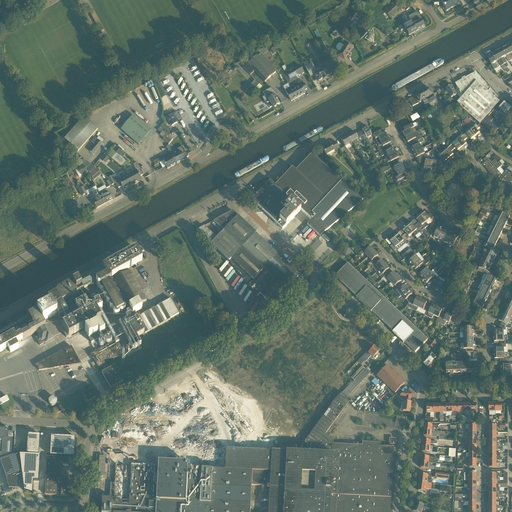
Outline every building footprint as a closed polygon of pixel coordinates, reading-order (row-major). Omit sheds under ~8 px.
[(443,0),(441,1),(446,11),(459,4),(456,0),(443,0)] [(397,1),(384,11),(390,18),(390,17),(402,7),(397,1)] [(415,18),(417,21),(413,23),(417,31),(424,27),(417,12),(413,14),(415,18)] [(354,26),(356,23),(361,27),(366,21),(357,13),(353,18),(350,21),(349,22),(354,26)] [(417,31),(413,23),(412,24),(410,20),(399,26),(402,30),(405,29),(408,35),(417,31)] [(343,24),(338,30),(342,33),(347,27),(343,24)] [(373,36),(371,35),(370,35),(369,35),(368,35),(367,35),(367,36),(366,36),(366,37),(365,38),(365,39),(365,40),(366,40),(366,41),(367,42),(369,43),(371,43),(373,46),(376,44),(373,41),(373,38),(373,36)] [(329,49),(325,42),(323,39),(319,42),(320,44),(323,48),(324,51),(329,49)] [(336,49),(340,52),(337,56),(345,60),(353,47),(346,42),(344,46),(340,43),(338,44),(336,48),(336,49)] [(511,55),(507,47),(502,49),(506,57),(509,62),(511,60),(511,55)] [(506,57),(502,49),(497,52),(504,64),(506,63),(505,61),(504,58),(506,57)] [(497,52),(492,55),(496,62),(498,61),(501,66),(505,70),(507,68),(505,66),(504,65),(504,64),(497,52)] [(247,63),(248,63),(255,71),(264,81),(273,74),(277,71),(261,53),(257,56),(247,63)] [(499,67),(496,62),(492,55),(487,58),(491,65),(494,70),(499,67)] [(326,78),(327,78),(326,77),(331,75),(330,74),(332,74),(330,71),(329,71),(326,66),(325,66),(326,66),(327,68),(320,71),(319,70),(320,70),(320,69),(316,71),(312,63),(309,65),(307,61),(303,63),(310,76),(314,74),(318,81),(323,79),(323,80),(324,79),(324,78),(325,77),(326,78)] [(250,75),(255,71),(248,63),(243,68),(250,75)] [(295,69),(286,74),(290,80),(296,77),(298,75),(299,76),(304,73),(299,65),(294,68),(295,69)] [(455,84),(462,96),(463,97),(458,102),(457,103),(461,107),(460,107),(480,124),(500,102),(494,97),(496,95),(490,89),(487,92),(483,88),(487,85),(476,72),(455,84)] [(157,78),(152,81),(161,97),(166,94),(157,78)] [(255,80),(249,87),(253,90),(259,84),(255,80)] [(302,81),(299,82),(292,87),(285,90),(291,101),(298,97),(305,94),(303,91),(307,89),(304,84),(302,81)] [(457,95),(452,85),(446,89),(451,98),(457,95)] [(266,91),(267,92),(266,91),(263,92),(267,100),(268,100),(270,103),(268,104),(270,108),(272,107),(279,104),(275,97),(277,95),(276,92),(271,88),(266,91)] [(436,100),(430,89),(426,91),(425,92),(422,93),(425,98),(423,99),(424,100),(425,99),(428,105),(436,100)] [(413,107),(422,101),(425,107),(428,105),(425,99),(424,100),(423,99),(425,98),(422,93),(422,94),(421,94),(420,94),(416,96),(417,98),(414,100),(413,98),(409,100),(413,107)] [(502,101),(494,110),(497,112),(498,110),(499,112),(501,110),(503,111),(502,113),(504,115),(508,112),(511,108),(508,106),(504,103),(505,103),(502,101)] [(488,116),(482,123),(486,127),(487,127),(490,130),(492,132),(494,134),(498,129),(494,126),(491,123),(493,120),(496,117),(491,113),(489,115),(488,116)] [(166,118),(171,126),(177,123),(171,114),(166,118)] [(116,123),(122,128),(121,129),(138,145),(151,131),(133,115),(128,121),(123,117),(121,119),(120,119),(116,123)] [(78,151),(82,146),(98,129),(84,117),(64,139),(69,143),(67,145),(73,151),(75,149),(78,151)] [(470,131),(478,140),(479,139),(478,137),(481,135),(478,131),(480,129),(476,124),(473,126),(474,127),(470,131)] [(405,132),(403,133),(406,138),(413,134),(411,129),(414,128),(412,125),(404,129),(405,132)] [(367,139),(367,138),(372,136),(367,127),(362,130),(363,131),(356,135),(354,132),(347,135),(351,143),(353,146),(363,141),(364,144),(368,142),(366,139),(367,139)] [(462,134),(467,140),(469,138),(472,142),(475,140),(476,141),(478,140),(470,131),(469,129),(462,134)] [(375,139),(377,143),(388,138),(385,133),(382,135),(380,131),(373,135),(375,139)] [(413,134),(406,138),(408,143),(413,140),(414,143),(423,139),(423,138),(419,131),(413,134)] [(457,142),(464,151),(466,150),(465,148),(468,146),(465,142),(467,140),(462,134),(456,139),(457,142)] [(340,139),(345,147),(351,143),(347,135),(340,139)] [(91,141),(95,145),(89,151),(93,154),(102,144),(94,137),(91,141)] [(388,138),(377,143),(379,146),(377,148),(379,152),(387,148),(386,145),(390,143),(388,138)] [(423,139),(414,143),(415,146),(411,148),(413,152),(411,152),(412,154),(422,149),(420,144),(421,144),(421,143),(424,141),(423,139)] [(449,145),(454,151),(456,149),(459,153),(462,151),(463,152),(464,151),(457,142),(455,140),(449,145)] [(326,155),(334,151),(339,148),(336,142),(322,149),(326,155)] [(444,153),(451,162),(453,161),(452,159),(455,157),(451,153),(454,151),(449,145),(442,151),(444,153)] [(182,146),(172,152),(172,151),(169,153),(169,152),(167,152),(168,154),(170,157),(171,156),(176,164),(184,159),(188,156),(187,153),(186,153),(182,146)] [(386,154),(388,157),(396,153),(393,148),(389,150),(387,148),(379,152),(382,157),(386,154)] [(422,149),(412,154),(413,155),(414,155),(419,163),(423,158),(422,156),(425,154),(422,149)] [(398,158),(396,153),(388,157),(390,161),(386,163),(388,167),(395,163),(394,160),(398,158)] [(451,162),(444,153),(440,157),(442,159),(439,161),(442,168),(449,162),(450,163),(451,162)] [(105,163),(109,158),(105,154),(101,159),(105,163)] [(153,162),(155,165),(163,161),(167,169),(176,164),(171,156),(170,157),(168,154),(153,162)] [(256,195),(251,200),(282,229),(300,210),(308,217),(312,221),(310,223),(322,235),(323,233),(324,232),(324,233),(329,228),(362,201),(341,182),(315,157),(312,154),(296,171),(292,167),(275,185),(270,180),(270,181),(257,194),(256,195)] [(423,158),(419,163),(425,165),(424,170),(428,170),(427,172),(429,172),(431,161),(432,158),(427,157),(426,160),(425,160),(425,159),(423,158)] [(485,168),(488,171),(498,163),(495,160),(491,163),(487,158),(485,159),(487,161),(484,164),(486,167),(485,168)] [(102,174),(92,165),(84,159),(82,160),(81,159),(76,162),(79,166),(83,164),(86,169),(87,169),(89,172),(94,181),(102,174)] [(431,161),(429,172),(431,172),(431,171),(435,172),(436,167),(442,168),(439,161),(437,161),(436,162),(431,161)] [(498,163),(488,171),(491,175),(492,174),(495,177),(498,175),(500,177),(502,175),(500,173),(502,171),(499,168),(502,165),(499,162),(498,163)] [(136,171),(127,175),(133,185),(139,182),(138,180),(141,179),(140,177),(143,175),(138,165),(136,163),(133,165),(136,171)] [(394,168),(396,172),(404,168),(401,163),(397,166),(395,163),(388,167),(386,168),(388,171),(394,168)] [(81,167),(80,168),(75,171),(79,177),(88,172),(86,169),(83,164),(80,166),(81,167)] [(396,183),(397,185),(406,180),(404,178),(406,177),(404,174),(406,173),(404,168),(396,172),(392,175),(394,179),(396,178),(397,182),(396,183)] [(506,183),(509,185),(511,181),(511,173),(509,171),(507,175),(504,173),(500,179),(502,181),(503,180),(506,182),(506,183)] [(119,180),(118,180),(115,174),(111,176),(118,188),(122,186),(124,190),(129,187),(130,186),(132,185),(133,185),(127,175),(119,180)] [(109,187),(115,184),(111,176),(107,178),(109,181),(107,182),(109,187)] [(83,187),(81,188),(78,190),(82,196),(87,193),(83,187)] [(99,192),(105,203),(112,199),(109,193),(106,188),(99,192)] [(105,203),(99,192),(97,193),(96,191),(89,194),(97,208),(105,203)] [(248,285),(278,254),(232,211),(213,221),(223,230),(216,238),(209,231),(203,237),(229,262),(248,285)] [(431,222),(431,220),(434,218),(430,213),(427,215),(424,212),(421,214),(420,213),(419,214),(428,225),(431,222)] [(501,212),(499,217),(507,221),(510,217),(501,212)] [(416,224),(422,231),(423,232),(427,238),(430,235),(424,229),(428,225),(419,214),(417,215),(418,216),(415,219),(419,222),(416,224)] [(505,226),(507,221),(499,217),(495,216),(493,220),(496,222),(505,226)] [(434,237),(439,239),(443,231),(440,229),(440,227),(441,227),(443,225),(438,222),(434,229),(437,230),(434,237)] [(503,231),(505,226),(496,222),(494,227),(503,231)] [(407,224),(406,225),(413,234),(415,237),(419,233),(421,234),(423,232),(422,231),(416,224),(414,226),(411,223),(408,225),(407,224)] [(403,235),(407,240),(410,238),(409,237),(413,234),(406,225),(404,226),(405,227),(402,230),(406,233),(403,235)] [(439,239),(444,242),(450,228),(448,227),(447,230),(447,231),(446,232),(443,231),(439,239)] [(494,227),(491,232),(500,236),(503,231),(494,227)] [(324,232),(323,233),(332,242),(338,237),(329,228),(324,233),(324,232)] [(444,242),(448,244),(453,235),(449,234),(450,232),(451,232),(452,230),(450,228),(444,242)] [(455,237),(453,235),(448,244),(447,248),(454,251),(460,239),(457,238),(460,233),(457,232),(455,237)] [(498,241),(500,236),(491,232),(489,236),(498,241)] [(324,234),(321,236),(328,242),(330,240),(324,234)] [(392,236),(402,247),(406,244),(407,245),(409,243),(407,240),(403,235),(401,237),(398,234),(395,236),(394,235),(392,236)] [(402,247),(392,236),(391,237),(392,238),(389,241),(392,244),(390,246),(394,251),(396,249),(398,251),(402,247)] [(495,246),(498,241),(489,236),(486,241),(495,246)] [(494,249),(495,246),(486,241),(484,246),(489,249),(499,253),(500,252),(494,249)] [(365,253),(368,257),(375,252),(371,247),(369,249),(367,247),(359,253),(361,255),(365,253)] [(136,249),(125,255),(131,267),(142,260),(136,249)] [(486,253),(486,254),(495,258),(496,255),(501,257),(502,255),(499,253),(489,249),(488,251),(485,249),(483,252),(486,253)] [(484,258),(497,265),(498,263),(496,261),(495,262),(493,261),(495,258),(486,254),(486,253),(483,252),(483,251),(480,256),(481,257),(484,258)] [(370,266),(378,260),(376,258),(378,256),(375,252),(368,257),(372,261),(368,264),(370,266)] [(409,256),(406,258),(407,258),(409,261),(408,261),(411,264),(410,265),(411,267),(422,257),(418,253),(417,254),(415,252),(411,255),(410,254),(409,255),(409,256)] [(258,290),(285,261),(284,260),(284,259),(284,260),(278,254),(248,285),(257,296),(260,294),(258,290)] [(51,304),(37,312),(43,322),(57,315),(59,319),(60,319),(63,325),(60,327),(66,338),(101,318),(97,311),(102,309),(98,302),(97,303),(94,297),(91,299),(94,304),(93,305),(95,307),(90,310),(85,302),(76,307),(80,315),(70,321),(67,315),(68,315),(69,317),(75,314),(77,313),(73,306),(69,308),(68,305),(64,307),(63,306),(70,302),(69,299),(80,292),(82,296),(92,291),(90,287),(95,284),(98,288),(100,289),(100,290),(115,318),(112,320),(112,319),(103,324),(108,333),(120,327),(128,342),(133,349),(140,345),(136,337),(144,333),(145,334),(170,319),(162,304),(136,318),(134,315),(141,311),(138,305),(146,300),(130,270),(112,280),(129,310),(127,311),(111,283),(110,283),(111,281),(108,277),(110,276),(111,277),(130,267),(124,256),(105,266),(106,267),(102,269),(102,268),(57,293),(56,293),(56,294),(48,298),(51,304)] [(422,257),(411,267),(412,268),(413,267),(416,270),(417,269),(418,271),(426,265),(431,261),(429,258),(425,261),(422,257)] [(482,263),(481,263),(490,267),(492,264),(493,265),(494,266),(496,267),(497,265),(484,258),(481,257),(480,259),(479,258),(478,261),(482,263)] [(377,272),(379,270),(386,265),(382,260),(380,262),(378,260),(370,266),(372,269),(373,268),(377,272)] [(270,292),(292,268),(285,261),(258,290),(260,294),(265,297),(270,292)] [(335,277),(346,287),(359,274),(348,263),(335,277)] [(483,273),(484,271),(492,275),(493,272),(489,270),(490,267),(481,263),(478,271),(483,273)] [(383,275),(384,277),(389,273),(387,271),(389,269),(386,265),(379,270),(377,272),(380,276),(382,274),(383,275)] [(421,279),(422,280),(431,273),(427,268),(428,267),(426,265),(418,271),(419,272),(421,269),(423,271),(419,275),(422,278),(421,279)] [(264,298),(271,305),(300,275),(292,268),(270,292),(265,297),(264,298)] [(391,275),(389,273),(384,277),(386,279),(388,278),(391,282),(398,277),(394,273),(391,275)] [(433,283),(437,278),(435,275),(434,277),(431,273),(422,280),(423,281),(424,280),(427,283),(430,280),(433,283)] [(357,298),(370,284),(366,281),(359,274),(346,287),(357,297),(356,298),(357,298)] [(485,281),(494,285),(497,280),(488,276),(485,281)] [(391,282),(397,289),(401,285),(400,283),(401,281),(398,277),(391,282)] [(438,293),(439,293),(444,283),(439,281),(440,279),(437,278),(433,283),(437,285),(435,290),(438,291),(438,293)] [(449,282),(445,280),(444,283),(439,293),(441,294),(441,293),(445,294),(447,290),(450,291),(453,286),(450,284),(449,282)] [(494,285),(485,281),(483,285),(492,290),(494,285)] [(371,312),(384,298),(370,284),(357,298),(371,312)] [(403,287),(401,285),(397,289),(393,292),(399,298),(402,295),(409,290),(405,286),(403,287)] [(481,290),(489,295),(492,290),(483,285),(481,290)] [(409,303),(413,299),(411,296),(412,294),(409,290),(402,295),(409,303)] [(478,295),(487,300),(489,295),(481,290),(478,295)] [(476,300),(484,304),(487,300),(478,295),(476,300)] [(382,322),(395,309),(391,305),(384,298),(371,312),(372,311),(382,322)] [(413,299),(409,303),(418,308),(422,300),(417,298),(416,300),(413,299)] [(418,308),(426,312),(429,306),(426,305),(427,303),(422,300),(418,308)] [(484,304),(476,300),(473,305),(482,309),(484,304)] [(505,308),(504,311),(511,315),(511,309),(502,304),(501,307),(503,308),(504,307),(505,308)] [(433,315),(437,308),(432,305),(431,308),(429,306),(426,312),(424,315),(432,319),(433,315)] [(35,337),(36,340),(39,345),(53,338),(47,325),(45,326),(43,322),(37,312),(34,306),(25,311),(0,324),(0,352),(4,350),(8,348),(10,353),(18,348),(16,344),(37,332),(38,335),(35,337)] [(442,310),(437,308),(433,315),(438,318),(436,323),(439,325),(441,319),(444,314),(441,313),(442,310)] [(383,322),(382,323),(385,326),(386,325),(393,332),(406,319),(395,309),(382,322),(383,322)] [(510,320),(511,321),(511,315),(504,311),(502,315),(501,314),(500,313),(498,312),(497,314),(510,320)] [(446,315),(444,314),(441,319),(449,323),(453,316),(448,313),(446,315)] [(501,322),(499,326),(506,328),(510,329),(511,326),(508,325),(510,320),(497,314),(496,316),(500,319),(499,321),(501,322)] [(406,319),(393,332),(393,333),(404,343),(404,342),(417,329),(411,324),(406,319)] [(99,323),(85,331),(89,338),(98,333),(100,335),(105,332),(99,323)] [(463,328),(463,333),(478,333),(478,330),(473,331),(473,327),(468,328),(468,325),(460,325),(461,328),(463,328)] [(493,336),(504,336),(504,331),(506,331),(506,328),(499,326),(499,331),(494,331),(494,335),(493,335),(493,336)] [(404,342),(415,353),(428,340),(417,329),(404,342)] [(499,342),(499,345),(505,345),(507,345),(510,345),(510,341),(508,342),(508,341),(507,341),(507,336),(504,336),(493,336),(493,338),(494,338),(494,342),(499,342)] [(433,348),(437,342),(433,339),(429,345),(433,348)] [(103,360),(122,357),(121,348),(116,340),(91,354),(99,369),(104,366),(108,366),(106,361),(103,361),(103,360)] [(464,344),(461,344),(461,349),(461,352),(468,352),(468,349),(474,349),(473,345),(475,345),(476,346),(478,346),(478,344),(464,344)] [(505,345),(499,345),(499,348),(494,348),(495,352),(493,352),(493,354),(504,353),(508,353),(507,345),(505,345)] [(42,361),(43,362),(36,365),(39,371),(47,369),(80,364),(71,346),(42,361)] [(368,350),(361,358),(365,362),(367,360),(367,361),(371,356),(373,358),(379,352),(374,347),(370,352),(368,350)] [(421,362),(427,367),(436,357),(431,352),(428,355),(427,355),(421,362)] [(500,359),(500,362),(509,362),(509,359),(509,358),(508,358),(508,353),(504,353),(493,354),(493,355),(495,355),(495,359),(500,359)] [(502,367),(502,371),(511,370),(511,365),(509,365),(509,362),(500,362),(500,367),(502,367)] [(376,376),(385,385),(396,374),(387,365),(376,376)] [(110,388),(123,381),(114,366),(102,373),(110,388)] [(361,373),(363,370),(365,369),(362,366),(351,378),(354,380),(355,380),(357,377),(359,375),(361,373)] [(511,370),(502,371),(502,374),(500,374),(500,380),(507,379),(507,376),(511,376),(511,370)] [(405,383),(396,374),(385,385),(387,386),(384,389),(392,396),(394,393),(394,394),(405,383)] [(73,410),(81,405),(79,402),(82,400),(82,402),(86,399),(88,402),(96,397),(91,390),(92,390),(89,385),(84,388),(66,399),(73,410)] [(402,411),(409,412),(410,412),(410,402),(410,397),(411,398),(411,393),(403,392),(400,395),(399,397),(403,402),(402,411)] [(55,415),(61,411),(58,406),(52,410),(55,415)] [(424,430),(424,436),(431,437),(437,437),(437,436),(439,437),(439,440),(444,440),(447,441),(448,437),(446,437),(446,433),(438,432),(432,431),(424,430)] [(15,434),(0,432),(0,460),(0,461),(13,456),(15,434)] [(40,435),(27,434),(26,454),(39,455),(40,435)] [(74,457),(75,437),(51,436),(50,456),(74,457)] [(437,442),(423,440),(423,446),(438,448),(441,448),(441,445),(444,445),(444,440),(439,440),(439,443),(437,443),(437,442)] [(6,480),(9,489),(9,488),(17,489),(18,489),(16,476),(21,475),(22,475),(19,454),(13,456),(0,461),(7,480),(6,480)] [(20,455),(24,494),(33,494),(34,481),(39,481),(40,456),(20,455)] [(44,494),(67,496),(67,494),(67,483),(66,483),(66,481),(68,481),(68,479),(58,479),(59,463),(74,464),(74,458),(47,456),(45,482),(44,494)] [(427,483),(431,484),(432,475),(428,475),(420,474),(419,482),(423,483),(427,483)] [(423,483),(419,482),(418,491),(426,492),(426,489),(431,490),(431,489),(432,484),(431,484),(427,483),(423,483)] [(416,502),(413,511),(415,511),(421,511),(423,508),(430,511),(431,508),(416,502)]
